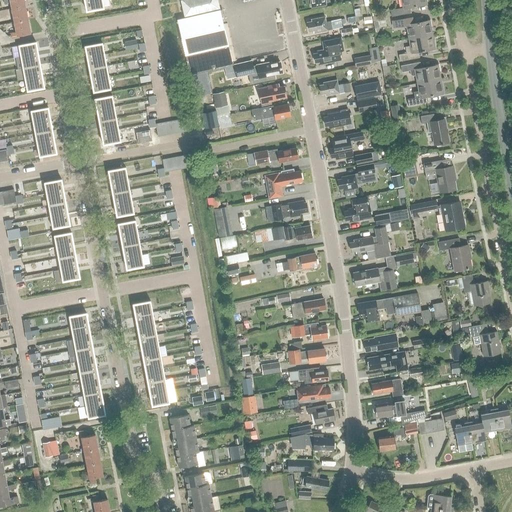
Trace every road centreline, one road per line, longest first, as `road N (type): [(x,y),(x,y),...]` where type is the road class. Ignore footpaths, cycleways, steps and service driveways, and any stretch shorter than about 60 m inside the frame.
road 1 (residential): [(162,511),(158,487),(134,458),(78,162)]
road 2 (residential): [(352,474),(345,325),(312,130)]
road 3 (residential): [(465,52),(511,296)]
road 4 (residential): [(78,162),(192,142),(215,150),(312,130)]
road 5 (residential): [(78,162),(50,0)]
road 6 (residential): [(312,130),(286,0)]
road 7 (tertiary): [(491,49),(511,177)]
road 8 (residential): [(471,469),(402,481),(352,474)]
